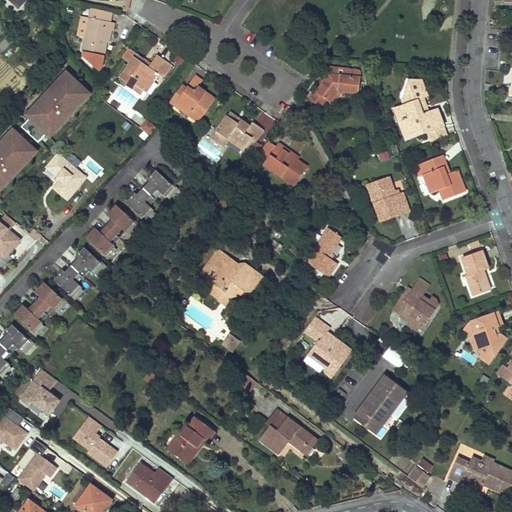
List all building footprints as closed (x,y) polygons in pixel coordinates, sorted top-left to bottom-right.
[(8,0),(18,9),(26,0),(19,0),(17,3),(13,0),(8,0)] [(112,13),(91,8),(89,18),(85,37),(82,51),(83,52),(83,56),(98,71),(101,68),(104,56),(107,43),(109,30),(112,30),(113,31),(115,23),(110,22),(112,13)] [(77,36),(85,37),(89,18),(81,16),(77,36)] [(120,78),(127,83),(125,85),(140,95),(144,89),(148,82),(154,83),(159,75),(156,73),(165,60),(157,55),(151,64),(149,67),(142,63),(144,59),(136,54),(120,78)] [(172,65),(165,60),(156,73),(159,75),(163,78),(172,65)] [(316,93),(314,91),(309,99),(321,108),(326,100),(330,103),(338,91),(342,92),(359,93),(361,73),(359,71),(329,67),(329,74),(316,93)] [(91,93),(64,69),(22,114),(26,118),(44,134),(49,139),(91,93)] [(182,110),(189,115),(199,122),(215,99),(198,87),(202,81),(195,76),(186,88),(183,92),(179,89),(170,102),(182,110)] [(401,97),(404,104),(398,106),(403,120),(399,122),(404,135),(421,129),(423,134),(428,133),(443,127),(437,109),(429,111),(425,113),(422,114),(421,109),(423,108),(420,100),(424,98),(427,97),(421,79),(411,79),(412,82),(406,84),(407,88),(404,89),(407,95),(401,97)] [(154,83),(148,82),(144,89),(147,92),(154,83)] [(333,105),(342,92),(338,91),(330,103),(333,105)] [(429,111),(424,98),(420,100),(423,108),(421,109),(422,114),(425,113),(429,111)] [(399,122),(403,120),(398,106),(394,108),(399,122)] [(189,115),(182,110),(179,114),(186,119),(189,115)] [(238,123),(241,120),(230,112),(227,116),(238,123)] [(216,132),(228,140),(230,137),(245,148),(252,138),(255,141),(263,130),(252,122),(249,126),(241,120),(238,123),(227,116),(216,132)] [(44,134),(26,118),(19,126),(37,142),(44,134)] [(145,120),(140,130),(151,136),(157,127),(145,120)] [(0,191),(37,151),(11,126),(0,137),(0,191)] [(443,127),(428,133),(431,142),(447,136),(443,127)] [(423,134),(421,129),(404,135),(406,140),(423,134)] [(223,147),(228,140),(216,132),(211,138),(223,147)] [(255,141),(252,138),(245,148),(230,137),(228,140),(243,151),(241,154),(244,157),(255,141)] [(263,165),(294,186),(307,167),(297,160),(283,150),(285,148),(278,143),(276,146),(269,142),(260,154),(267,159),(263,165)] [(299,158),(285,148),(283,150),(297,160),(299,158)] [(381,162),(391,158),(389,151),(379,156),(381,162)] [(56,184),(51,189),(66,202),(86,178),(56,152),(43,168),(55,178),(53,181),(56,184)] [(70,154),(66,159),(77,168),(81,162),(70,154)] [(450,173),(443,155),(439,157),(446,175),(450,173)] [(446,175),(439,157),(415,166),(420,177),(423,175),(430,194),(439,190),(443,201),(466,192),(460,178),(457,170),(450,173),(446,175)] [(140,218),(171,185),(154,170),(145,179),(147,181),(135,195),(133,192),(123,203),(140,218)] [(377,198),(378,202),(374,203),(380,222),(395,217),(394,215),(409,210),(403,193),(399,194),(395,195),(394,191),(389,177),(370,184),(375,199),(377,198)] [(375,199),(370,184),(367,185),(374,203),(378,202),(377,198),(375,199)] [(103,255),(134,221),(114,204),(105,214),(110,218),(98,231),(93,227),(83,237),(103,255)] [(20,240),(9,231),(15,223),(5,214),(0,219),(0,256),(3,260),(20,240)] [(342,238),(328,228),(305,261),(328,277),(337,264),(331,259),(328,257),(330,254),(342,238)] [(31,229),(27,235),(36,241),(40,236),(31,229)] [(68,295),(99,262),(82,247),(73,257),(75,259),(63,272),(61,270),(51,280),(68,295)] [(201,274),(216,285),(210,292),(219,299),(239,296),(243,290),(248,294),(261,276),(244,264),(237,273),(234,270),(237,265),(236,264),(228,276),(216,267),(225,256),(218,251),(201,274)] [(487,264),(482,251),(462,258),(468,275),(466,276),(473,295),(490,289),(485,275),(483,275),(481,271),(483,270),(488,268),(487,264)] [(228,276),(236,264),(225,256),(216,267),(228,276)] [(237,273),(244,264),(237,265),(234,270),(237,273)] [(424,294),(429,286),(419,278),(411,289),(413,291),(415,288),(424,294)] [(32,333),(62,301),(42,282),(33,291),(38,296),(26,309),(21,304),(11,314),(32,333)] [(413,291),(411,289),(402,303),(406,305),(399,316),(407,321),(408,325),(417,331),(423,322),(426,324),(438,306),(436,301),(431,297),(429,301),(422,296),(424,294),(415,288),(413,291)] [(402,303),(411,289),(409,288),(400,301),(402,303)] [(402,303),(400,301),(393,311),(399,316),(406,305),(402,303)] [(499,312),(494,314),(498,326),(503,324),(499,312)] [(474,348),(482,353),(479,357),(489,364),(506,339),(500,334),(496,336),(493,330),(496,327),(497,327),(498,326),(494,314),(475,320),(478,327),(471,337),(470,338),(474,348)] [(330,380),(350,353),(332,340),(331,342),(324,337),(326,335),(330,329),(315,317),(302,334),(316,344),(306,357),(322,370),(323,376),(330,380)] [(471,322),(462,331),(471,337),(478,327),(475,320),(471,322)] [(0,368),(27,339),(10,324),(1,334),(3,336),(0,339),(0,368)] [(230,343),(226,340),(223,344),(232,351),(239,342),(235,339),(232,342),(230,343)] [(389,348),(383,359),(396,366),(402,355),(389,348)] [(511,350),(510,353),(511,355),(511,372),(506,368),(502,365),(496,373),(511,383),(511,395),(511,397),(511,398),(511,350)] [(48,392),(56,381),(40,369),(17,399),(28,406),(30,403),(47,416),(59,400),(48,392)] [(246,375),(238,369),(232,377),(240,383),(238,385),(239,385),(246,375)] [(158,378),(150,371),(143,380),(152,386),(158,378)] [(256,382),(246,375),(239,385),(248,393),(256,382)] [(238,385),(240,383),(232,377),(230,379),(238,385)] [(406,393),(385,377),(379,384),(382,386),(378,392),(375,390),(371,395),(374,397),(371,402),(367,400),(363,405),(367,408),(363,413),(359,411),(354,418),(376,434),(389,416),(388,415),(392,410),(393,411),(406,393)] [(162,394),(169,385),(158,378),(152,386),(162,394)] [(16,452),(29,435),(20,428),(25,421),(10,409),(0,422),(0,445),(2,442),(16,452)] [(312,437),(277,410),(266,423),(270,426),(260,440),(278,454),(288,441),(301,451),(312,437)] [(99,436),(95,434),(101,426),(88,416),(71,439),(88,451),(85,454),(104,468),(116,452),(98,438),(99,436)] [(215,431),(195,417),(188,427),(188,426),(181,435),(179,434),(168,449),(185,463),(197,447),(203,438),(206,441),(207,442),(215,431)] [(317,440),(312,437),(301,451),(306,455),(317,440)] [(197,447),(185,463),(189,465),(206,441),(203,438),(197,447)] [(35,493),(46,477),(51,481),(59,470),(42,458),(49,449),(36,440),(30,449),(37,455),(18,480),(35,493)] [(481,462),(472,458),(469,463),(457,458),(448,477),(460,483),(464,476),(474,480),(483,485),(485,482),(489,484),(488,487),(508,496),(511,486),(511,472),(493,464),(494,461),(483,456),(481,462)] [(422,459),(418,466),(429,473),(434,466),(422,459)] [(173,479),(159,469),(155,474),(141,464),(127,482),(142,493),(144,491),(146,493),(144,495),(153,502),(165,485),(168,487),(168,486),(173,479)] [(408,477),(421,487),(429,476),(416,467),(408,477)] [(470,488),(474,480),(464,476),(460,483),(470,488)] [(89,488),(84,485),(73,499),(78,503),(89,488)] [(76,506),(84,511),(102,511),(112,500),(91,485),(89,488),(78,503),(76,506)] [(168,487),(165,485),(153,502),(156,503),(168,487)] [(22,494),(16,489),(6,501),(12,505),(22,494)] [(44,511),(29,500),(20,511),(44,511)] [(6,501),(3,505),(10,510),(12,505),(6,501)]
